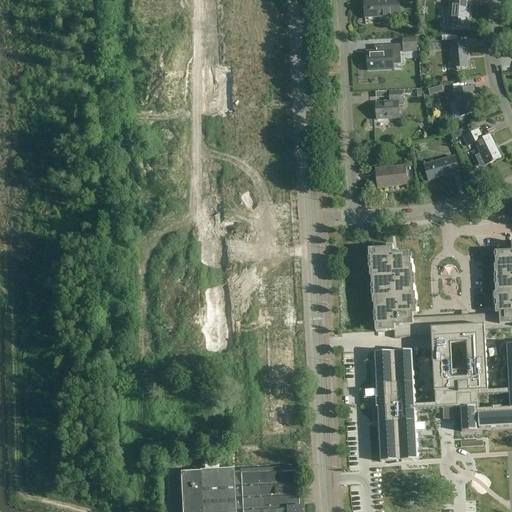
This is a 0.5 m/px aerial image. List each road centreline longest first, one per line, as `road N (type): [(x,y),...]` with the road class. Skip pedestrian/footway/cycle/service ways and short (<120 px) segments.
road 1 (tertiary): [(327,511),(311,220)]
road 2 (tertiary): [(311,220),(297,0)]
road 3 (residential): [(353,215),(343,0)]
road 4 (residential): [(511,123),(494,70),(496,0)]
